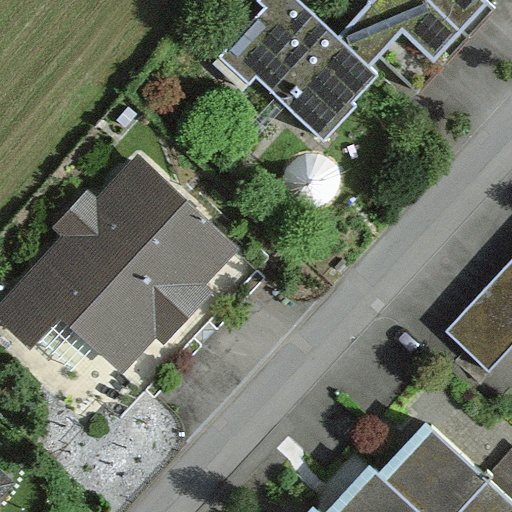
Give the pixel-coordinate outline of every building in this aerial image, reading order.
[(265,0),(271,5),(223,57),(249,80),(255,74),(325,139),(357,104),(352,99),(378,71),(369,62),(338,33),(301,0),(265,0)] [(368,0),(338,33),(369,62),(378,52),(418,89),(498,3),(494,0),(368,0)] [(66,236),(0,306),(0,317),(30,346),(61,312),(120,367),(152,333),(162,342),(209,292),(202,285),(239,246),(142,155),(100,201),(90,192),(57,228),(66,236)] [(511,342),(511,260),(446,330),(487,369),(511,342)] [(511,501),(428,424),(379,477),(416,511),(508,511),(511,508),(511,501)] [(371,469),(330,511),(416,511),(379,477),(371,469)] [(0,472),(0,497),(12,484),(0,472)]
